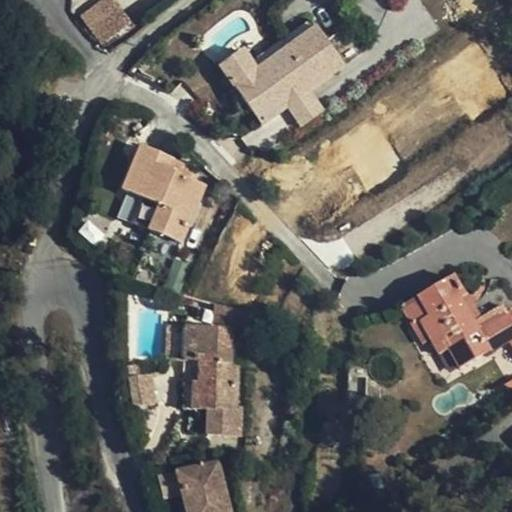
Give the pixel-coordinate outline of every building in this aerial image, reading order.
[(112,0),(98,0),(79,17),(104,46),(132,23),(112,0)] [(245,54),(223,71),(264,128),(291,109),(304,127),(326,111),(312,93),(347,68),(318,29),(258,72),(245,54)] [(166,164),(135,150),(115,193),(127,198),(134,201),(124,225),(171,246),(197,190),(182,184),(162,174),(166,164)] [(186,173),(166,164),(162,174),(182,184),(186,173)] [(116,222),(124,225),(134,201),(127,198),(116,222)] [(441,286),(388,315),(409,351),(417,347),(426,364),(435,359),(446,378),(496,350),(510,373),(511,371),(511,340),(507,343),(496,324),(476,336),(471,327),(468,329),(461,333),(448,309),(453,306),(441,286)] [(453,306),(448,309),(461,333),(468,329),(454,306),(453,306)] [(221,307),(220,330),(237,331),(252,332),(253,309),(221,307)] [(511,335),(504,321),(496,324),(507,343),(511,340),(511,335)] [(174,327),(171,362),(205,364),(203,384),(197,384),(196,411),(210,412),(208,436),(242,439),(244,410),(239,410),(241,370),(234,369),(237,331),(220,330),(174,327)] [(158,406),(154,378),(132,381),(136,409),(158,406)] [(496,405),(501,414),(511,406),(511,400),(509,396),(496,405)] [(234,511),(223,465),(163,480),(168,501),(187,496),(190,511),(234,511)]
